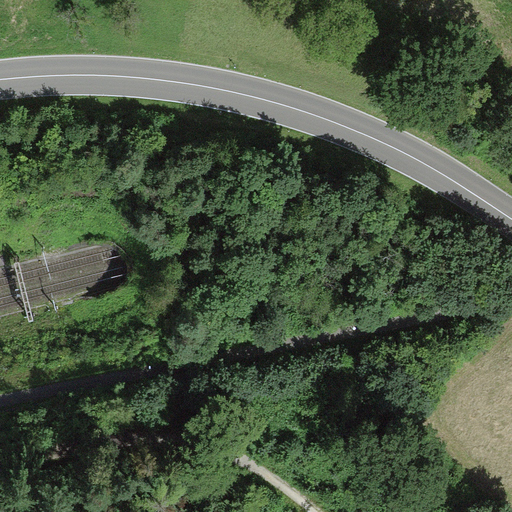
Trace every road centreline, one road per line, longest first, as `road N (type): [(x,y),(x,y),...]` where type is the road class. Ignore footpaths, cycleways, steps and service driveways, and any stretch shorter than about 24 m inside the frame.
road 1 (secondary): [(0,79),(107,73),(264,99),(423,159),(511,218)]
road 2 (track): [(0,467),(116,445),(194,447),(262,468),(315,511)]
